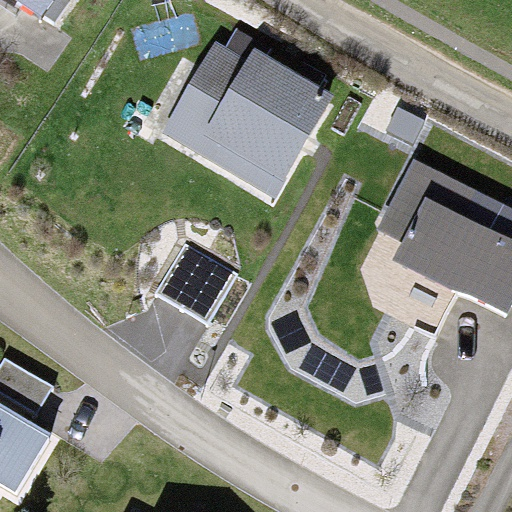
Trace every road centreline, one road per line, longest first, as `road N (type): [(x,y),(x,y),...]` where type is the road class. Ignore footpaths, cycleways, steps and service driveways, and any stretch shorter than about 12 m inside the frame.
road 1 (residential): [(0,281),(101,375),(352,511)]
road 2 (residential): [(511,109),(326,0)]
